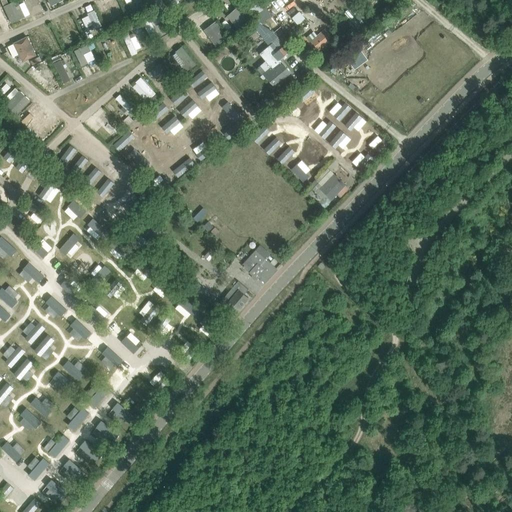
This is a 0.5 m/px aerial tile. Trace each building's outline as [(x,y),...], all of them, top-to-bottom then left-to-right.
[(18,0),(4,6),(12,24),(25,17),(30,15),(25,2),(20,5),(18,0)] [(129,2),(132,11),(144,6),(141,0),(132,0),(133,1),(129,2)] [(226,16),(239,31),(251,21),(238,6),(226,16)] [(203,30),(215,47),(228,38),(215,21),(203,30)] [(161,41),(150,22),(142,26),(153,45),(161,41)] [(306,40),(310,45),(316,52),(332,40),(321,25),(312,31),(314,33),(306,40)] [(13,43),(19,55),(16,57),(17,61),(21,59),(23,63),(37,56),(28,36),(13,43)] [(266,61),(257,68),(262,75),(261,76),(263,80),(267,77),(274,86),(291,73),(283,64),(282,64),(279,60),(280,59),(276,53),(269,46),(260,54),(266,61)] [(285,46),(276,53),(280,59),(290,51),(285,46)] [(6,105),(16,116),(31,101),(20,91),(19,91),(15,88),(7,97),(11,100),(6,105)] [(17,141),(6,155),(12,160),(23,146),(17,141)] [(29,151),(18,165),(24,170),(36,156),(29,151)] [(305,183),(318,169),(307,159),(294,173),(297,176),(294,179),(301,186),(305,183)] [(319,189),(331,201),(338,194),(342,198),(350,189),(333,173),(319,189)] [(51,178),(39,196),(45,200),(46,199),(55,187),(58,183),(51,178)] [(73,200),(67,206),(69,207),(77,216),(80,218),(86,212),(73,200)] [(93,219),(88,225),(90,227),(99,235),(103,238),(109,232),(93,219)] [(73,234),(60,249),(66,254),(68,252),(76,243),(79,239),(73,234)] [(1,237),(0,237),(0,246),(8,254),(11,256),(17,250),(1,237)] [(36,240),(31,246),(43,258),(49,252),(48,252),(39,243),(36,240)] [(115,240),(110,246),(112,248),(122,255),(126,259),(131,252),(115,240)] [(152,246),(144,254),(149,258),(156,249),(152,246)] [(241,265),(249,273),(257,279),(259,277),(264,282),(277,269),(256,250),(241,265)] [(139,260),(134,266),(137,269),(147,277),(148,277),(153,271),(139,260)] [(29,263),(23,269),(24,269),(36,280),(39,282),(44,276),(29,263)] [(94,277),(90,281),(93,283),(96,286),(110,271),(104,266),(102,268),(94,277)] [(173,275),(185,284),(191,278),(179,268),(173,275)] [(161,278),(156,284),(157,285),(166,293),(169,296),(174,289),(161,278)] [(116,279),(104,292),(111,298),(113,295),(121,285),(122,284),(116,279)] [(66,280),(61,286),(76,300),(81,294),(79,292),(70,284),(66,280)] [(194,286),(204,296),(209,291),(198,281),(194,286)] [(248,289),(239,282),(219,305),(228,313),(232,309),(236,312),(248,298),(244,294),(248,289)] [(2,288),(0,289),(0,296),(12,307),(17,301),(5,290),(2,288)] [(51,296),(46,302),(46,303),(58,313),(61,316),(67,310),(51,296)] [(183,297),(178,303),(179,304),(191,314),(194,317),(199,311),(183,297)] [(144,316),(140,321),(146,326),(160,309),(153,304),(144,316)] [(0,305),(0,317),(2,319),(5,321),(10,315),(0,305)] [(92,305),(86,311),(101,325),(107,319),(105,317),(96,309),(92,305)] [(164,314),(154,328),(160,333),(168,323),(171,319),(164,314)] [(205,316),(200,323),(203,325),(212,333),(214,334),(219,327),(205,316)] [(76,319),(70,325),(71,325),(83,336),(86,339),(91,333),(76,319)] [(28,335),(25,338),(32,344),(45,328),(39,323),(38,323),(28,335)] [(48,335),(35,350),(41,356),(41,355),(52,343),(54,340),(48,335)] [(126,336),(121,342),(133,354),(139,348),(136,345),(127,336),(126,336)] [(184,354),(183,355),(190,360),(200,346),(194,341),(191,344),(184,354)] [(8,359),(5,362),(12,367),(25,352),(19,346),(18,347),(8,359)] [(107,347),(102,353),(103,353),(115,364),(117,367),(123,360),(107,347)] [(27,358),(14,374),(20,379),(21,379),(31,367),(33,364),(27,358)] [(68,361),(63,367),(78,380),(83,374),(71,363),(68,361)] [(58,371),(53,378),(54,378),(66,388),(69,391),(74,384),(58,371)] [(153,385),(150,389),(155,394),(171,380),(166,374),(164,375),(153,385)] [(7,383),(0,390),(0,403),(11,391),(13,388),(7,383)] [(92,397),(88,402),(94,407),(109,390),(103,385),(92,397)] [(132,398),(138,403),(133,409),(139,413),(153,396),(141,387),(132,398)] [(36,397),(31,403),(46,417),(51,410),(39,400),(36,397)] [(118,402),(112,409),(113,409),(125,419),(129,423),(135,417),(118,402)] [(26,408),(21,414),(21,415),(33,425),(36,428),(41,422),(26,408)] [(72,420),(68,425),(74,430),(89,413),(83,408),(82,408),(72,420)] [(101,421),(96,427),(109,437),(114,441),(119,434),(101,421)] [(59,440),(49,452),(55,457),(69,440),(63,435),(59,440)] [(85,440),(80,447),(92,457),(97,461),(102,455),(85,440)] [(7,441),(1,447),(16,462),(22,456),(21,455),(10,444),(7,441)] [(33,470),(29,475),(35,480),(49,463),(43,458),(33,470)] [(69,459),(64,465),(64,466),(76,476),(81,480),(86,474),(69,459)] [(51,480),(46,486),(47,486),(59,496),(63,500),(69,494),(51,480)] [(7,483),(0,491),(0,493),(5,498),(13,488),(7,483)] [(35,498),(23,511),(33,511),(41,504),(35,498)]
